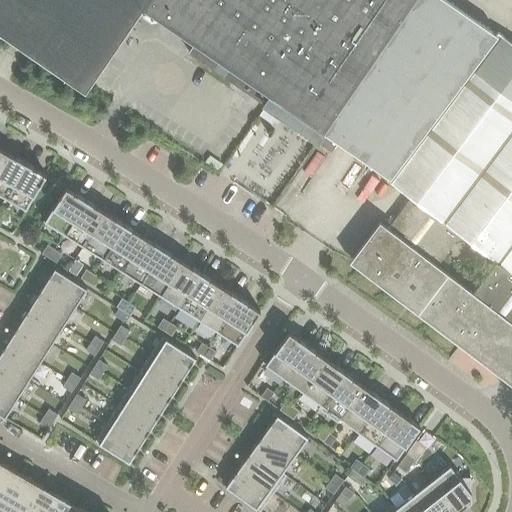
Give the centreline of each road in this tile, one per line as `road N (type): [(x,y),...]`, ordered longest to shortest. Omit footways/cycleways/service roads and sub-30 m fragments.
road 1 (residential): [(0,432),(131,509),(145,509),(298,281)]
road 2 (residential): [(0,97),(200,213),(298,281)]
road 3 (residential): [(298,281),(486,415),(511,450)]
